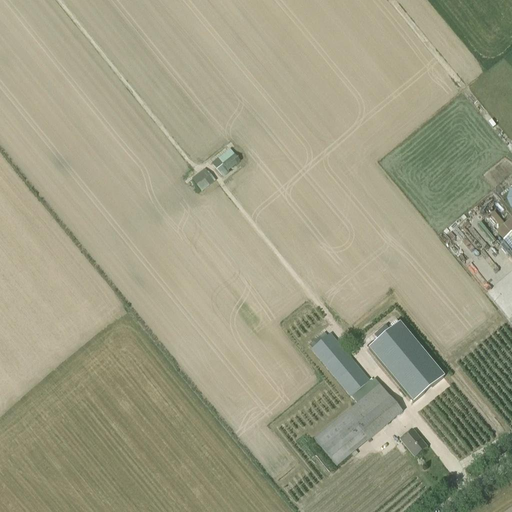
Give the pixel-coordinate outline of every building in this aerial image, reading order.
[(238,168),(228,157),(215,169),(224,180),(238,168)] [(197,198),(210,188),(199,173),(186,184),(197,198)] [(503,241),(511,251),(511,219),(496,231),(503,240),(503,241)] [(369,351),(413,405),(444,381),(400,327),(369,351)] [(370,383),(352,361),(329,333),(310,349),(351,398),(370,383)] [(370,383),(351,398),(357,406),(314,441),(336,468),(402,413),(390,398),(389,399),(374,380),(370,383)] [(409,432),(399,440),(414,458),(426,449),(413,433),(411,434),(409,432)]
